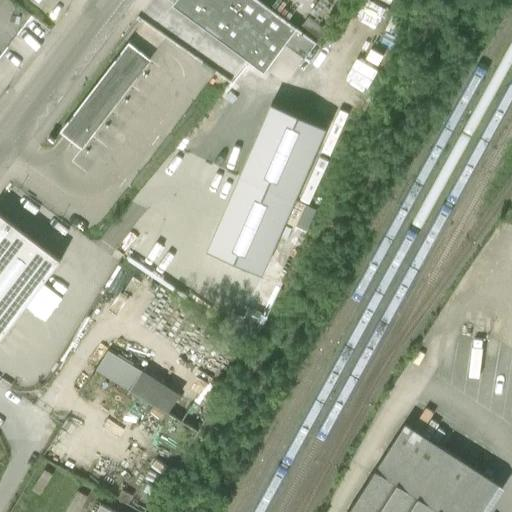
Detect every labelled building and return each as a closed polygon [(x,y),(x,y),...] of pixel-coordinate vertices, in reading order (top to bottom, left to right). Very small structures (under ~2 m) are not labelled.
[(258,0),(176,0),(173,5),(264,72),(286,44),(305,58),(316,43),(258,0)] [(129,44),(62,131),(72,138),(83,147),(150,60),(139,51),(129,44)] [(300,244),(216,189),(184,237),(257,285),(271,265),(282,272),(300,244)] [(61,259),(0,212),(0,339),(26,305),(46,320),(63,297),(43,283),(61,259)] [(511,270),(511,233),(507,229),(472,273),(495,292),(511,270)] [(141,371),(108,351),(97,369),(168,412),(178,397),(141,371)] [(406,419),(376,467),(441,506),(450,511),(479,511),(501,480),(406,419)] [(436,511),(441,506),(376,467),(346,511),(436,511)] [(73,511),(81,511),(87,493),(77,489),(70,511),(73,511)] [(117,511),(101,503),(96,511),(117,511)]
